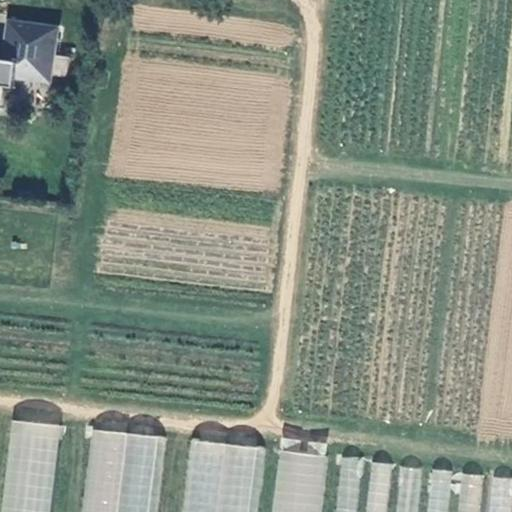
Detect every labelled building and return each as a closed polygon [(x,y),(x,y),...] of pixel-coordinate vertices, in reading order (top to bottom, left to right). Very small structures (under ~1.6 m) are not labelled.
[(0,109),(3,86),(15,88),(16,76),(50,80),(57,27),(8,21),(4,61),(0,60),(0,109)] [(56,511),(67,422),(15,415),(3,511),(56,511)] [(87,428),(79,511),(151,511),(159,435),(87,428)] [(278,438),(269,511),(319,511),(327,443),(278,438)] [(188,439),(180,511),(251,511),(259,446),(188,439)] [(509,511),(511,483),(511,477),(488,475),(484,511),(449,511),(454,473),(426,470),(398,467),(393,511),(386,511),(392,464),(365,461),(365,458),(339,456),(333,511),(509,511)]
